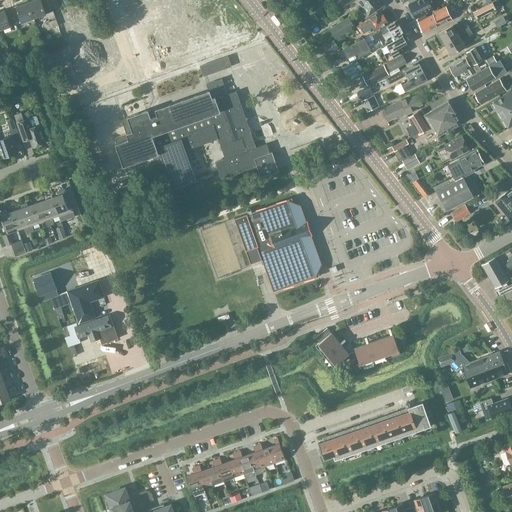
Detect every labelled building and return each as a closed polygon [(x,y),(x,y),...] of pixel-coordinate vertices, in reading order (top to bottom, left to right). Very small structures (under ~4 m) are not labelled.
[(32,0),(28,2),(34,18),(51,12),(47,0),(32,0)] [(140,0),(137,0),(121,6),(126,19),(145,13),(140,0)] [(369,16),(384,5),(380,0),(357,0),(361,4),(358,6),(362,11),(365,9),(369,16)] [(429,0),(427,1),(426,0),(417,0),(409,4),(417,22),(426,18),(424,15),(432,11),(429,5),(433,3),(431,0),(429,0)] [(28,2),(10,8),(16,25),(34,18),(28,2)] [(224,2),(206,8),(210,18),(228,12),(224,2)] [(475,19),(488,13),(495,9),(492,3),(485,7),(472,13),(475,19)] [(424,33),(452,19),(446,7),(432,14),(433,16),(419,22),(424,33)] [(10,8),(0,11),(0,30),(16,25),(10,8)] [(335,39),(354,27),(348,17),(342,21),(336,11),(324,20),(330,29),(329,29),(335,39)] [(374,31),(388,22),(381,11),(363,22),(358,26),(362,33),(372,27),(374,31)] [(228,12),(210,18),(213,28),(231,22),(228,12)] [(319,21),(314,14),(304,21),(309,27),(319,21)] [(503,17),(494,22),(498,28),(506,23),(503,17)] [(56,20),(48,22),(50,28),(58,26),(56,20)] [(397,21),(371,34),(375,41),(380,39),(383,46),(380,47),(387,60),(404,52),(401,46),(407,43),(401,33),(403,32),(397,21)] [(213,28),(210,29),(213,37),(216,36),(219,44),(237,37),(231,22),(213,28)] [(151,23),(133,29),(140,50),(158,43),(151,23)] [(443,40),(445,44),(470,29),(467,25),(460,29),(457,23),(439,33),(439,34),(436,35),(440,41),(443,40)] [(470,29),(445,44),(451,55),(465,47),(461,41),(472,34),(470,29)] [(206,31),(146,52),(153,71),(213,50),(206,31)] [(350,63),(371,52),(364,38),(343,49),(350,63)] [(327,56),(339,48),(334,40),(322,48),(327,56)] [(476,73),(481,71),(477,63),(482,60),(475,48),(466,53),(473,65),(472,66),(476,73)] [(64,49),(47,55),(50,63),(67,57),(64,49)] [(391,71),(407,63),(402,55),(386,63),(391,71)] [(203,76),(231,67),(228,56),(199,66),(203,76)] [(493,56),(486,60),(489,66),(496,62),(493,56)] [(465,58),(450,67),(455,76),(467,70),(470,76),(474,74),(471,68),(465,58)] [(64,59),(58,61),(62,73),(68,71),(64,59)] [(488,67),(467,79),(473,90),(503,73),(500,60),(488,67)] [(408,79),(423,71),(418,62),(387,78),(390,84),(406,76),(408,79)] [(367,85),(371,83),(388,75),(383,65),(362,76),(367,85)] [(423,71),(408,79),(409,82),(406,83),(409,89),(427,80),(423,71)] [(126,134),(115,138),(117,144),(115,144),(123,165),(152,155),(162,183),(169,181),(172,188),(196,179),(185,150),(218,138),(225,159),(215,162),(221,179),(222,179),(258,167),(260,172),(261,177),(279,171),(278,169),(278,167),(272,152),(270,153),(267,144),(257,148),(255,144),(255,143),(240,99),(237,91),(230,94),(227,95),(222,79),(206,84),(209,92),(182,101),(156,110),(157,115),(151,118),(148,110),(127,117),(128,118),(122,120),(126,134)] [(481,104),(506,90),(500,79),(475,93),(481,104)] [(372,92),(369,86),(357,92),(360,98),(372,92)] [(511,90),(493,102),(500,115),(508,128),(511,125),(511,90)] [(374,95),(361,101),(366,112),(379,106),(374,95)] [(400,100),(382,109),(387,120),(396,116),(397,118),(406,114),(413,111),(412,109),(422,104),(418,95),(406,101),(405,99),(401,101),(400,100)] [(417,113),(409,118),(419,135),(423,133),(426,131),(432,128),(437,137),(461,123),(460,122),(461,120),(449,100),(424,114),(422,110),(417,113)] [(21,112),(14,114),(17,123),(21,135),(27,132),(30,140),(33,147),(45,143),(39,125),(36,117),(35,116),(24,120),(24,119),(21,112)] [(0,153),(2,158),(18,153),(14,142),(21,140),(16,128),(9,131),(11,136),(0,140),(0,153)] [(452,159),(469,150),(462,137),(445,145),(452,159)] [(388,148),(387,149),(388,152),(389,154),(393,152),(408,144),(406,139),(388,148)] [(471,173),(470,171),(483,164),(477,151),(447,166),(455,181),(436,191),(447,211),(473,196),(463,178),(471,173)] [(415,153),(402,160),(407,170),(420,163),(415,153)] [(510,221),(511,218),(511,188),(495,202),(510,221)] [(52,198),(59,216),(72,211),(65,189),(56,192),(57,196),(52,198)] [(52,218),(59,216),(52,198),(42,201),(51,225),(54,224),(52,218)] [(292,198),(234,218),(251,264),(252,263),(262,260),(273,292),(319,275),(304,232),(306,232),(303,223),(301,224),(292,198)] [(47,226),(51,225),(42,201),(32,205),(38,223),(44,221),(47,226)] [(27,203),(20,205),(22,209),(30,232),(33,231),(32,225),(38,223),(32,205),(28,206),(27,203)] [(456,222),(470,213),(465,204),(451,213),(456,222)] [(22,209),(12,212),(18,230),(24,228),(27,233),(30,232),(22,209)] [(6,210),(0,212),(7,234),(18,230),(12,212),(7,214),(6,210)] [(71,225),(64,228),(67,236),(75,234),(71,225)] [(63,226),(56,229),(60,239),(66,237),(63,226)] [(15,256),(26,252),(25,248),(22,240),(11,244),(15,256)] [(495,287),(508,280),(495,257),(482,265),(495,287)] [(50,273),(34,279),(40,295),(55,289),(50,273)] [(511,283),(502,288),(496,291),(498,296),(502,295),(511,289),(511,276),(510,278),(511,282),(511,283)] [(97,279),(49,296),(59,327),(108,310),(97,279)] [(108,310),(59,327),(70,358),(118,341),(108,310)] [(327,328),(315,338),(319,343),(331,333),(327,328)] [(398,349),(404,347),(399,332),(393,335),(398,349)] [(331,333),(319,343),(315,346),(321,353),(337,340),(331,333)] [(380,339),(387,358),(400,354),(398,349),(393,335),(393,334),(380,339)] [(367,343),(374,363),(387,358),(380,339),(367,343)] [(337,340),(321,353),(327,360),(343,347),(337,340)] [(118,341),(70,358),(79,387),(125,369),(126,362),(118,341)] [(356,352),(358,358),(361,367),(374,363),(367,343),(354,348),(356,352)] [(343,347),(327,360),(333,367),(347,356),(349,354),(343,347)] [(459,350),(451,353),(454,362),(459,367),(462,365),(466,377),(503,363),(499,351),(469,363),(468,361),(460,352),(459,350)] [(349,354),(347,356),(351,360),(358,358),(356,352),(349,354)] [(441,367),(454,362),(451,353),(438,358),(441,367)] [(503,363),(466,377),(470,387),(508,374),(503,363)] [(442,394),(450,391),(447,384),(440,387),(442,394)] [(6,389),(0,391),(0,403),(10,400),(6,389)] [(479,402),(487,421),(511,411),(508,398),(493,403),(491,397),(479,402)] [(460,407),(458,400),(445,404),(448,411),(460,407)] [(420,403),(326,436),(328,439),(334,456),(335,460),(429,427),(431,426),(423,402),(420,403)] [(455,410),(447,413),(450,422),(458,419),(455,410)] [(269,447),(274,463),(285,459),(277,438),(274,439),(276,445),(269,447)] [(328,439),(318,443),(324,460),(334,456),(328,439)] [(511,441),(503,445),(506,451),(505,451),(510,464),(511,463),(511,441)] [(274,463),(269,447),(263,449),(261,444),(257,445),(264,466),(274,463)] [(266,471),(264,466),(257,445),(253,446),(255,452),(249,454),(256,475),(266,471)] [(256,475),(249,454),(242,456),(240,451),(237,452),(244,473),(246,478),(256,475)] [(234,477),(244,473),(237,452),(233,454),(235,459),(228,461),(234,477)] [(234,477),(228,461),(222,464),(220,458),(216,459),(224,481),(234,477)] [(213,484),(224,481),(216,459),(212,461),(214,466),(208,468),(213,484)] [(213,484),(208,468),(201,471),(200,465),(196,467),(203,488),(213,484)] [(204,490),(203,488),(196,467),(192,468),(194,473),(187,476),(194,496),(205,492),(204,490)] [(511,482),(510,483),(502,486),(506,497),(511,494),(511,482)] [(111,507),(133,500),(131,495),(128,496),(125,487),(106,494),(111,507)] [(147,502),(154,500),(151,493),(146,490),(138,493),(141,500),(147,502)] [(430,511),(448,511),(443,496),(437,498),(435,492),(425,496),(430,511)] [(239,493),(230,497),(232,503),(241,499),(239,493)] [(229,496),(222,498),(224,505),(231,503),(229,496)] [(430,511),(425,496),(414,500),(416,505),(411,507),(412,511),(430,511)] [(133,500),(111,507),(112,511),(133,511),(132,508),(135,507),(133,500)]
